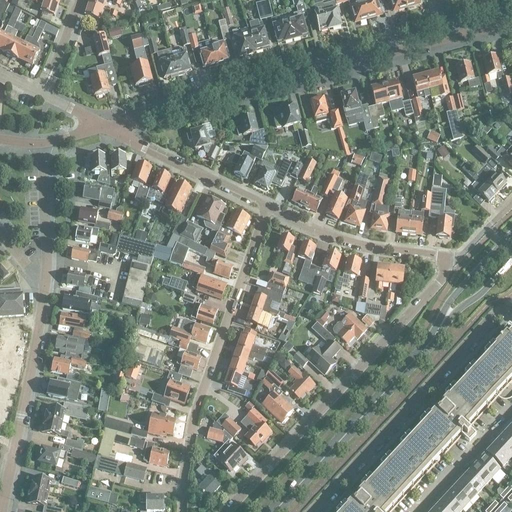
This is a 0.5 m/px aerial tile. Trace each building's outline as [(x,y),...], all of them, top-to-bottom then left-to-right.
[(45,0),(29,0),(36,2),(36,3),(43,5),(41,13),(54,17),(58,4),(45,0)] [(90,0),(89,5),(103,9),(106,0),(90,0)] [(296,6),(296,9),(304,6),(302,0),(292,0),(294,7),(296,6)] [(368,20),(363,3),(356,5),(354,0),(342,0),(344,4),(349,3),(352,14),(352,13),(355,23),(368,20)] [(363,3),(368,20),(381,16),(378,6),(376,0),(370,0),(371,1),(363,3)] [(406,8),(404,0),(389,0),(390,2),(391,2),(394,12),(406,8)] [(404,0),(406,8),(419,5),(418,0),(404,0)] [(268,1),(261,3),(266,20),(273,18),(268,1)] [(0,21),(1,22),(9,6),(1,2),(0,2),(0,21)] [(260,22),(266,20),(261,3),(255,5),(260,22)] [(336,11),(329,13),(326,3),(322,4),(325,14),(324,15),(328,31),(340,27),(336,11)] [(328,31),(324,15),(325,14),(322,4),(313,7),(315,13),(314,13),(320,32),(328,30),(328,31)] [(103,9),(89,5),(85,16),(99,21),(103,9)] [(308,18),(304,6),(296,9),(297,13),(298,14),(293,15),(294,20),(287,21),(292,39),(301,37),(300,35),(306,34),(302,20),(308,18)] [(166,17),(181,13),(180,9),(161,15),(164,24),(168,23),(166,17)] [(229,9),(222,10),(225,21),(227,28),(233,26),(229,9)] [(12,30),(16,23),(21,12),(20,12),(15,10),(12,16),(7,26),(9,27),(9,28),(12,30)] [(287,21),(279,24),(278,19),(271,21),(277,42),(282,40),(283,42),(292,39),(287,21)] [(227,28),(225,21),(218,23),(223,42),(230,40),(227,28)] [(28,48),(22,62),(32,67),(40,50),(38,45),(37,44),(46,26),(41,23),(37,30),(28,48)] [(257,32),(249,35),(254,54),(262,51),(262,49),(268,48),(261,25),(255,26),(257,32)] [(0,51),(1,52),(12,30),(8,28),(7,28),(3,35),(0,33),(0,51)] [(183,48),(190,46),(187,32),(186,32),(185,28),(179,30),(180,34),(179,34),(183,48)] [(191,51),(199,49),(195,35),(193,29),(186,30),(187,32),(190,46),(191,51)] [(5,54),(11,57),(18,43),(14,40),(17,32),(12,30),(1,52),(5,54)] [(18,43),(11,57),(18,61),(18,60),(22,62),(28,48),(37,30),(36,32),(31,30),(27,37),(23,45),(18,43)] [(239,58),(254,54),(249,35),(241,37),(239,31),(232,33),(239,58)] [(112,64),(104,35),(93,38),(96,47),(84,50),(86,57),(98,54),(99,57),(102,56),(104,66),(112,64)] [(151,83),(144,57),(142,49),(149,47),(147,42),(145,35),(139,37),(139,36),(130,38),(138,67),(132,68),(132,69),(126,70),(128,79),(134,78),(137,87),(151,83)] [(149,47),(151,57),(158,55),(154,40),(147,42),(149,47)] [(211,48),(217,66),(224,64),(224,63),(229,61),(224,44),(211,48)] [(217,66),(211,48),(198,52),(203,69),(209,67),(209,69),(217,66)] [(181,57),(173,59),(178,78),(185,76),(184,74),(190,72),(188,63),(189,62),(185,49),(179,51),(181,57)] [(164,79),(170,78),(171,80),(178,78),(173,59),(165,61),(163,55),(157,57),(161,70),(162,70),(164,79)] [(503,80),(502,73),(501,73),(497,58),(490,59),(489,58),(486,59),(485,61),(483,61),(487,77),(496,75),(498,81),(503,80)] [(105,72),(114,70),(112,64),(104,66),(96,68),(96,69),(88,71),(91,80),(87,81),(89,88),(92,87),(95,96),(96,96),(97,98),(102,97),(103,94),(109,92),(105,80),(107,79),(105,72)] [(469,88),(475,87),(480,85),(479,79),(475,81),(473,74),(472,74),(470,65),(456,69),(460,84),(468,82),(469,88)] [(429,90),(431,97),(432,100),(451,95),(446,77),(439,79),(438,73),(425,76),(429,90)] [(429,90),(425,76),(412,79),(416,94),(423,92),(425,99),(431,97),(429,90)] [(401,100),(397,83),(391,85),(389,83),(385,84),(384,86),(388,103),(391,113),(403,110),(405,117),(413,115),(410,101),(402,103),(401,100)] [(384,86),(383,87),(381,85),(377,86),(377,88),(371,90),(375,107),(368,109),(373,131),(380,129),(378,122),(380,121),(379,119),(384,117),(381,105),(388,103),(384,86)] [(503,87),(506,97),(511,95),(511,88),(511,85),(503,87)] [(366,133),(373,131),(368,109),(360,111),(358,103),(357,103),(354,93),(349,95),(348,93),(342,95),(343,96),(341,96),(346,113),(347,120),(346,120),(348,127),(363,123),(366,133)] [(453,98),(456,112),(464,110),(461,96),(453,98)] [(337,129),(333,113),(328,115),(327,108),(326,109),(323,99),(310,102),(316,122),(329,119),(331,131),(337,129)] [(412,101),(417,119),(423,117),(418,99),(412,101)] [(294,133),(297,132),(302,150),(311,147),(307,132),(301,134),(299,124),(294,106),(279,110),(284,128),(292,126),(294,133)] [(453,141),(463,139),(456,111),(446,114),(453,141)] [(333,113),(337,129),(344,156),(350,156),(342,128),(338,112),(333,113)] [(255,147),(267,148),(263,131),(257,132),(253,117),(247,118),(246,117),(242,118),(241,120),(240,120),(242,128),(236,129),(238,137),(244,136),(252,134),(253,137),(250,138),(249,146),(255,147)] [(195,150),(203,148),(205,154),(208,155),(207,158),(214,161),(219,150),(212,147),(210,146),(208,139),(206,140),(204,130),(198,131),(196,131),(194,131),(193,133),(191,133),(191,134),(187,135),(188,141),(193,140),(195,150)] [(472,152),(485,165),(490,159),(477,146),(472,152)] [(261,161),(265,153),(268,148),(267,148),(255,147),(253,151),(251,154),(250,156),(244,153),(234,174),(235,175),(235,176),(239,178),(240,177),(245,180),(253,164),(255,159),(261,161)] [(511,147),(506,153),(501,149),(497,153),(495,151),(494,151),(490,148),(485,153),(495,162),(500,157),(506,163),(511,168),(511,147)] [(413,153),(402,156),(404,165),(415,162),(413,153)] [(125,155),(123,156),(122,154),(118,154),(117,156),(112,156),(112,165),(111,165),(111,178),(117,178),(117,172),(125,171),(125,155)] [(105,156),(99,156),(98,155),(93,155),(93,156),(91,156),(92,172),(100,172),(100,177),(99,177),(97,183),(110,187),(109,177),(106,177),(106,166),(105,166),(105,156)] [(304,167),(298,180),(307,184),(316,164),(307,160),(304,167)] [(298,180),(304,167),(292,162),(291,165),(285,162),(278,177),(270,172),(272,166),(261,161),(258,168),(262,170),(255,185),(261,187),(261,189),(264,190),(266,190),(267,190),(271,182),(281,187),(287,174),(290,176),(289,178),(297,181),(298,179),(298,180)] [(360,162),(356,170),(364,174),(368,166),(360,162)] [(139,187),(134,201),(144,204),(149,188),(145,186),(151,170),(145,168),(145,166),(139,164),(139,166),(137,165),(131,182),(140,185),(139,187)] [(332,191),(337,179),(342,167),(341,166),(339,169),(339,168),(337,172),(333,170),(331,176),(330,176),(321,195),(329,199),(332,191)] [(493,199),(497,194),(476,174),(473,171),(472,172),(466,166),(462,170),(477,184),(473,189),(488,204),(489,203),(490,204),(494,200),(493,199)] [(476,174),(497,194),(506,185),(492,172),(488,176),(487,174),(485,176),(480,171),(476,174)] [(149,188),(144,204),(145,201),(148,202),(151,203),(154,203),(156,202),(155,200),(159,202),(158,203),(162,205),(166,196),(164,195),(167,189),(165,188),(170,179),(165,177),(164,175),(161,174),(159,174),(158,174),(152,189),(149,188),(150,188),(149,188)] [(388,217),(387,216),(389,207),(383,206),(390,181),(378,178),(371,208),(370,214),(374,215),(371,229),(385,231),(388,217)] [(337,179),(332,191),(337,193),(342,182),(337,179)] [(363,212),(357,210),(364,191),(363,191),(365,185),(356,181),(354,188),(353,187),(349,201),(347,207),(350,208),(345,222),(359,226),(363,212)] [(177,182),(169,199),(161,214),(170,218),(172,212),(178,215),(191,190),(177,182)] [(402,185),(401,194),(413,195),(414,186),(402,185)] [(86,186),(85,191),(83,191),(82,196),(84,198),(83,199),(99,202),(98,208),(108,210),(110,204),(105,203),(107,196),(113,197),(114,191),(102,189),(102,188),(96,187),(95,188),(86,186)] [(313,187),(310,195),(304,208),(305,209),(305,210),(308,212),(310,211),(316,214),(322,201),(315,198),(319,190),(313,187)] [(304,208),(310,195),(298,189),(292,202),(297,205),(298,207),(301,208),(303,208),(304,208)] [(431,195),(429,213),(439,214),(436,237),(449,238),(450,229),(453,229),(454,216),(454,213),(453,212),(452,210),(450,209),(444,208),(446,191),(431,189),(431,195)] [(429,213),(431,195),(422,194),(420,212),(429,213)] [(326,215),(327,215),(326,217),(336,222),(337,220),(344,206),(346,201),(335,196),(333,200),(332,200),(329,206),(330,206),(326,215)] [(220,216),(225,207),(206,197),(196,217),(207,222),(204,227),(215,232),(217,227),(219,228),(224,218),(220,216)] [(81,209),(81,210),(78,212),(78,215),(80,217),(79,222),(95,226),(94,229),(108,232),(110,226),(96,223),(98,213),(81,209)] [(121,224),(123,215),(109,211),(107,220),(121,224)] [(225,258),(230,247),(226,245),(229,239),(232,233),(241,237),(250,219),(234,211),(225,229),(221,227),(210,250),(225,258)] [(408,236),(410,219),(403,219),(404,212),(398,211),(397,218),(396,233),(402,233),(401,235),(408,236)] [(410,219),(408,236),(415,236),(415,235),(421,235),(423,221),(423,214),(417,213),(411,213),(410,219)] [(173,251),(179,237),(187,222),(188,220),(181,217),(172,235),(173,235),(168,246),(167,249),(173,251)] [(195,245),(196,245),(203,230),(187,222),(179,237),(195,245)] [(85,228),(84,230),(77,229),(75,242),(96,246),(97,238),(98,230),(85,228)] [(134,240),(145,243),(147,235),(137,232),(134,240)] [(145,243),(134,240),(119,236),(117,245),(116,249),(117,249),(116,251),(138,257),(137,264),(150,268),(151,268),(153,259),(156,247),(145,243)] [(297,248),(291,246),(294,240),(292,240),(293,239),(288,237),(288,238),(282,236),(277,250),(286,254),(283,263),(285,264),(282,274),(288,277),(291,266),(292,266),(297,248)] [(153,259),(182,268),(202,276),(205,270),(184,262),(188,250),(208,259),(209,264),(211,265),(210,267),(215,269),(214,275),(229,280),(233,268),(218,262),(212,260),(215,254),(196,245),(195,245),(179,237),(173,251),(167,249),(156,246),(156,247),(153,259)] [(309,246),(309,244),(306,243),(304,244),(303,244),(298,258),(305,260),(298,282),(313,287),(317,269),(310,266),(314,256),(312,256),(315,248),(309,246)] [(98,253),(101,253),(108,255),(110,247),(109,247),(100,245),(98,253)] [(110,247),(108,255),(112,256),(115,255),(116,251),(117,249),(116,249),(110,247)] [(101,253),(98,253),(90,251),(89,253),(74,249),(71,260),(87,263),(87,262),(96,264),(97,259),(99,259),(101,253)] [(317,269),(313,287),(314,288),(311,294),(321,297),(326,282),(329,275),(327,275),(329,270),(335,272),(340,257),(339,256),(339,255),(334,254),(334,255),(328,253),(321,270),(317,269)] [(354,260),(354,261),(348,260),(346,266),(345,266),(343,275),(342,279),(339,278),(338,282),(337,282),(335,292),(341,293),(342,286),(347,287),(350,277),(357,278),(360,263),(359,262),(359,261),(358,261),(358,260),(357,260),(356,260),(355,260),(354,260)] [(150,268),(137,264),(132,263),(127,284),(145,289),(150,268)] [(388,286),(390,268),(378,267),(375,290),(381,290),(381,285),(388,286)] [(390,268),(388,286),(390,286),(389,292),(401,294),(401,293),(404,270),(390,268)] [(78,293),(89,296),(91,290),(83,289),(84,282),(87,282),(88,278),(85,278),(85,276),(69,273),(67,286),(80,288),(78,293)] [(269,281),(286,288),(289,279),(272,273),(269,281)] [(221,301),(226,286),(202,277),(197,292),(221,301)] [(164,279),(161,286),(184,294),(187,284),(171,278),(170,281),(164,279)] [(366,300),(369,280),(360,279),(357,298),(366,300)] [(286,288),(269,281),(265,291),(283,298),(286,288)] [(145,289),(127,284),(122,305),(140,310),(145,289)] [(269,316),(282,320),(294,324),(296,319),(284,315),(284,316),(271,311),(269,308),(271,302),(280,305),(283,298),(265,291),(258,289),(251,309),(263,314),(269,316)] [(88,303),(96,304),(97,299),(76,293),(75,299),(65,297),(62,311),(80,314),(87,315),(88,303)] [(0,318),(23,317),(22,294),(0,295),(0,318)] [(193,305),(196,298),(184,295),(182,301),(193,305)] [(212,326),(217,312),(196,304),(191,319),(212,326)] [(386,308),(382,307),(366,305),(364,315),(373,317),(373,319),(379,320),(379,321),(384,322),(386,308)] [(261,319),(263,314),(251,309),(247,322),(257,326),(259,326),(262,327),(264,320),(261,319)] [(324,320),(327,316),(323,313),(316,322),(322,328),(327,323),(324,320)] [(72,337),(78,339),(89,341),(90,335),(83,333),(83,332),(84,332),(85,323),(87,323),(88,320),(78,318),(62,315),(60,326),(74,329),(72,337)] [(350,315),(343,322),(341,324),(339,323),(337,325),(334,328),(332,331),(334,334),(338,336),(347,344),(356,334),(360,338),(366,331),(350,315)] [(136,320),(128,319),(126,327),(134,329),(136,320)] [(188,344),(189,344),(191,340),(206,345),(211,330),(189,323),(185,321),(181,331),(172,328),(169,338),(171,339),(188,344)] [(312,329),(316,334),(321,328),(317,324),(312,329)] [(237,349),(264,358),(271,360),(275,354),(267,351),(266,351),(252,346),(256,334),(244,330),(242,336),(239,335),(234,348),(237,349)] [(353,501),(342,511),(391,511),(462,436),(465,439),(469,442),(471,440),(471,441),(474,437),(476,435),(472,431),(469,429),(511,382),(511,331),(510,330),(441,405),(444,407),(440,411),(439,411),(438,412),(437,410),(357,496),(360,498),(356,502),(355,502),(354,503),(353,501)] [(140,337),(141,335),(135,334),(126,357),(160,369),(164,358),(136,349),(137,348),(139,349),(139,348),(153,353),(164,356),(167,347),(140,337)] [(78,339),(72,337),(72,338),(65,337),(64,339),(58,338),(57,340),(55,340),(53,347),(56,348),(55,350),(62,351),(61,354),(66,355),(65,358),(87,364),(90,365),(93,356),(82,353),(82,356),(76,354),(79,339),(78,339)] [(168,346),(185,352),(188,344),(171,339),(168,346)] [(329,343),(321,351),(318,348),(307,361),(324,377),(335,364),(330,359),(332,356),(333,357),(339,351),(329,343)] [(233,361),(245,365),(247,360),(253,362),(254,360),(262,363),(264,358),(237,349),(233,361)] [(201,359),(185,354),(183,360),(181,360),(182,358),(180,357),(177,365),(196,372),(201,359)] [(302,369),(308,363),(298,354),(292,359),(302,369)] [(87,364),(65,358),(61,357),(60,361),(52,360),(50,370),(51,371),(52,372),(51,373),(67,377),(70,365),(85,369),(87,364)] [(229,373),(241,377),(245,365),(233,361),(233,362),(230,361),(226,370),(229,371),(229,373)] [(133,380),(138,367),(130,363),(125,377),(133,380)] [(294,386),(289,391),(299,400),(308,391),(309,392),(315,386),(302,375),(301,376),(293,368),(289,374),(297,381),(293,385),(294,386)] [(256,382),(260,384),(266,373),(261,371),(256,382)] [(278,389),(283,384),(269,371),(264,377),(278,389)] [(241,377),(229,373),(224,385),(237,389),(241,377)] [(269,391),(273,386),(266,379),(262,384),(269,391)] [(80,384),(73,383),(67,381),(65,381),(64,387),(50,384),(48,396),(66,400),(68,395),(78,397),(80,384)] [(184,406),(190,389),(170,381),(164,399),(184,406)] [(110,393),(102,391),(98,412),(107,413),(110,393)] [(274,394),(270,398),(263,406),(276,418),(277,417),(282,422),(291,412),(287,408),(288,406),(279,397),(278,398),(274,394)] [(155,410),(157,404),(148,401),(146,407),(155,410)] [(254,416),(259,411),(249,403),(245,408),(254,416)] [(45,420),(62,424),(64,416),(86,421),(88,410),(64,405),(63,410),(50,407),(48,414),(46,413),(45,420)] [(153,415),(148,435),(166,438),(166,436),(173,437),(176,422),(170,421),(170,418),(153,415)] [(233,439),(241,430),(229,419),(225,423),(222,420),(218,424),(221,427),(233,439)] [(62,424),(45,420),(43,427),(45,427),(44,433),(68,439),(69,434),(60,432),(62,424)] [(264,441),(271,434),(258,421),(249,431),(250,433),(245,438),(255,447),(262,439),(264,441)] [(113,422),(110,431),(131,437),(134,427),(113,422)] [(105,430),(97,457),(114,462),(116,456),(111,455),(114,443),(116,433),(105,430)] [(511,457),(511,442),(505,435),(496,444),(511,459),(511,457)] [(145,441),(132,438),(130,448),(142,452),(145,441)] [(73,450),(82,452),(84,442),(77,440),(77,443),(66,441),(65,447),(73,450)] [(169,453),(154,449),(155,445),(147,443),(143,462),(146,462),(146,463),(149,464),(149,465),(166,469),(169,453)] [(241,466),(247,460),(235,448),(233,450),(227,444),(222,449),(228,455),(221,464),(231,473),(237,466),(238,466),(240,465),(241,466)] [(511,459),(496,444),(487,454),(502,468),(511,459)] [(65,461),(67,454),(53,450),(52,452),(42,449),(40,456),(39,455),(37,461),(39,462),(38,463),(56,468),(58,460),(65,461)] [(97,457),(82,452),(73,450),(70,458),(95,465),(97,457)] [(114,462),(97,457),(94,470),(143,483),(146,470),(114,462)] [(476,466),(491,480),(499,472),(484,458),(476,466)] [(491,480),(476,466),(469,474),(484,488),(491,480)] [(220,489),(215,484),(219,480),(209,470),(194,486),(198,490),(203,496),(202,497),(207,502),(220,489)] [(484,488),(469,474),(462,481),(460,480),(477,496),(484,488)] [(491,483),(499,490),(507,481),(499,474),(491,483)] [(29,491),(48,495),(50,487),(58,488),(59,483),(33,478),(32,484),(30,484),(29,491)] [(77,490),(79,483),(63,478),(61,485),(77,490)] [(477,496),(460,480),(452,488),(469,504),(477,496)] [(469,504),(452,488),(446,495),(445,495),(445,496),(462,511),(469,504)] [(108,505),(110,495),(91,489),(88,499),(108,505)] [(55,504),(49,503),(47,503),(48,495),(29,491),(27,497),(29,498),(28,504),(44,507),(42,511),(61,511),(62,511),(54,509),(55,504)] [(508,495),(505,492),(500,497),(503,500),(508,495)] [(461,511),(462,511),(445,496),(444,496),(445,496),(438,504),(446,511),(461,511)] [(165,511),(165,506),(163,505),(163,498),(154,498),(154,497),(140,497),(140,504),(146,504),(146,511),(162,511),(163,511),(165,511)] [(490,508),(493,511),(498,505),(495,503),(490,508)]
